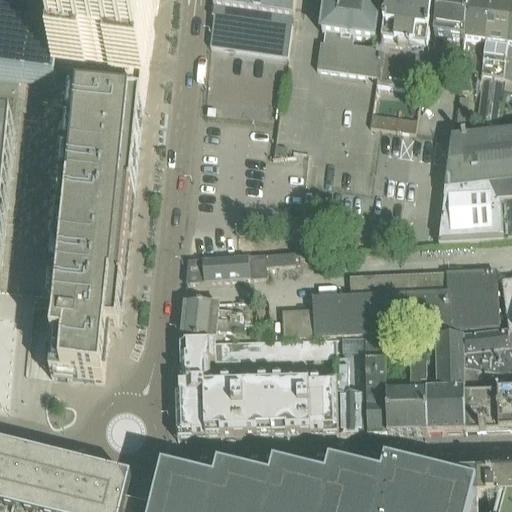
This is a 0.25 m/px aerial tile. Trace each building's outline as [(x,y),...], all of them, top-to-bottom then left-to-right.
[(0,0),(0,10),(61,20),(63,0),(0,0)] [(63,0),(61,20),(57,44),(148,58),(150,58),(151,58),(155,33),(157,17),(159,0),(63,0)] [(215,21),(211,51),(251,57),(259,0),(215,0),(213,20),(215,21)] [(259,0),(251,57),(288,62),(296,0),(259,0)] [(327,0),(323,37),(326,37),(324,48),(321,48),(318,74),(378,83),(389,0),(327,0)] [(422,96),(429,50),(435,0),(389,0),(378,83),(377,90),(422,96)] [(471,4),(441,0),(435,0),(429,50),(434,50),(434,52),(437,56),(443,57),(442,61),(447,66),(458,68),(462,65),(471,4)] [(481,87),(482,80),(486,49),(492,7),(471,4),(462,65),(463,63),(462,74),(476,76),(475,81),(478,81),(477,86),(481,87)] [(478,104),(474,133),(498,131),(501,107),(505,83),(511,30),(511,9),(492,7),(486,49),(482,80),(481,87),(478,104)] [(0,10),(0,81),(56,89),(58,75),(115,83),(117,70),(146,74),(148,74),(149,74),(151,58),(150,58),(148,58),(57,44),(61,20),(0,10)] [(115,83),(113,102),(141,106),(141,109),(144,109),(149,74),(148,74),(146,74),(117,70),(115,83)] [(16,95),(16,107),(0,106),(0,117),(42,119),(42,108),(57,109),(57,96),(16,95)] [(460,99),(455,138),(466,137),(470,100),(460,99)] [(58,315),(51,382),(104,387),(109,338),(120,339),(144,109),(142,109),(140,109),(80,103),(59,312),(58,315)] [(373,119),(371,132),(382,133),(395,135),(397,123),(373,119)] [(0,263),(14,129),(0,127),(0,263)] [(511,136),(453,142),(439,248),(440,248),(505,242),(502,207),(511,206),(511,136)] [(511,242),(511,206),(502,207),(505,242),(505,243),(511,242)] [(190,266),(187,288),(269,283),(268,272),(296,270),(295,258),(190,266)] [(501,332),(498,273),(350,280),(351,299),(312,301),(313,314),(282,315),(284,342),(501,332)] [(511,284),(507,285),(503,285),(509,335),(465,340),(465,361),(511,356),(511,355),(511,284)] [(219,309),(186,307),(184,325),(241,327),(245,327),(246,318),(219,316),(219,309)] [(241,327),(184,325),(182,343),(216,343),(217,334),(244,337),(245,327),(241,327)] [(426,397),(427,438),(466,437),(465,375),(465,361),(465,340),(429,341),(431,397),(426,397)] [(388,398),(388,439),(427,438),(426,397),(431,397),(429,341),(425,341),(425,367),(412,367),(412,384),(388,384),(388,398)] [(343,343),(343,358),(367,358),(367,344),(343,343)] [(367,358),(367,398),(368,439),(388,439),(388,398),(388,384),(387,343),(367,344),(367,358)] [(178,444),(337,440),(340,440),(339,385),(212,388),(211,366),(216,366),(216,348),(181,349),(182,389),(180,389),(180,399),(177,399),(178,444)] [(511,355),(511,356),(465,361),(465,375),(479,377),(479,375),(511,382),(511,381),(511,355)] [(339,362),(339,385),(340,440),(368,439),(367,398),(349,399),(349,362),(339,362)] [(466,437),(511,435),(511,394),(479,395),(479,377),(465,375),(466,437)] [(0,511),(479,511),(479,508),(481,508),(480,484),(479,484),(464,485),(441,485),(399,475),(387,472),(386,479),(384,486),(358,480),(332,474),(330,480),(328,488),(322,487),(315,485),(300,481),(276,475),(274,482),(272,490),(220,477),(219,480),(219,482),(217,491),(216,492),(214,491),(184,484),(170,480),(164,479),(160,494),(155,511),(126,511),(133,487),(39,464),(0,453),(0,511)] [(511,481),(479,483),(479,484),(480,484),(481,508),(489,508),(511,507),(511,481)]
